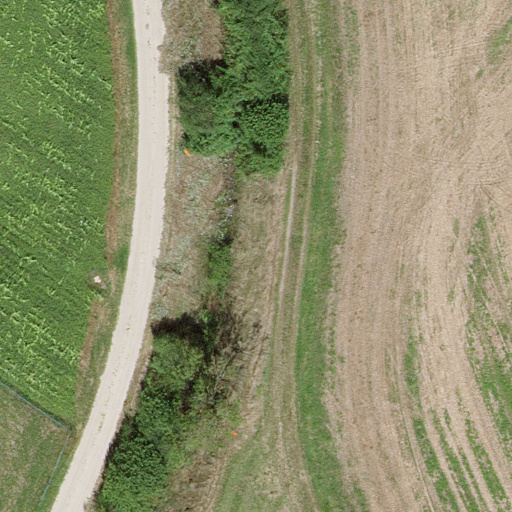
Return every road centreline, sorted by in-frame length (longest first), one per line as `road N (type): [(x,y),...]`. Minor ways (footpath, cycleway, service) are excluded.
road 1 (track): [(58,511),(128,308),(147,183),(135,0)]
road 2 (track): [(306,511),(279,439),(295,127),(290,0)]
